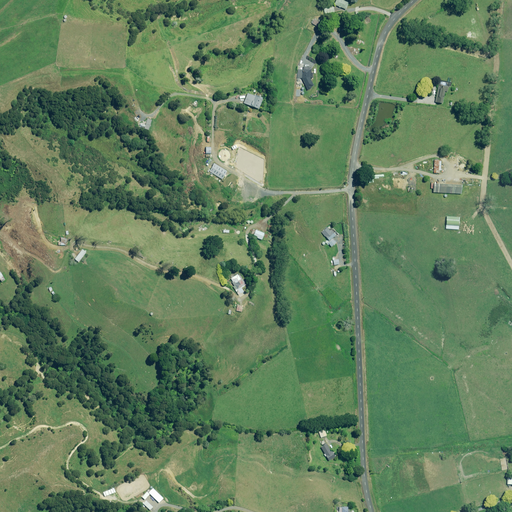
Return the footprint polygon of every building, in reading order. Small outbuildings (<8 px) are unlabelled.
[(348,3),(341,0),(335,0),(334,5),(345,9),(348,3)] [(311,68),(304,67),(304,69),(303,69),(302,74),(297,73),(297,78),(302,78),(307,90),(311,88),(310,87),(313,85),(309,78),(312,78),(312,73),(310,73),(311,68)] [(439,88),(438,88),(435,102),(442,103),(444,91),(447,92),(448,87),(442,86),(442,88),(439,88)] [(262,99),(247,93),(243,103),(258,109),(262,99)] [(226,171),(214,164),(209,171),(222,179),(226,171)] [(462,185),(433,184),(433,192),(461,194),(462,185)] [(459,217),(446,217),(446,229),(458,230),(459,217)] [(330,231),(327,228),(321,233),(325,236),(329,241),(335,236),(331,231),(330,231)] [(264,233),(256,230),(253,236),(262,240),(264,233)] [(86,252),(82,249),(74,259),(78,262),(86,252)] [(238,276),(237,274),(231,278),(232,282),(234,286),(233,287),(238,295),(243,292),(241,288),(245,285),(240,275),(238,276)] [(331,452),(325,443),(322,445),(323,446),(320,448),(324,454),(325,457),(326,457),(329,461),(335,457),(332,451),(331,452)] [(163,499),(152,488),(148,493),(158,503),(163,499)] [(152,507),(146,501),(143,504),(149,510),(152,507)]
